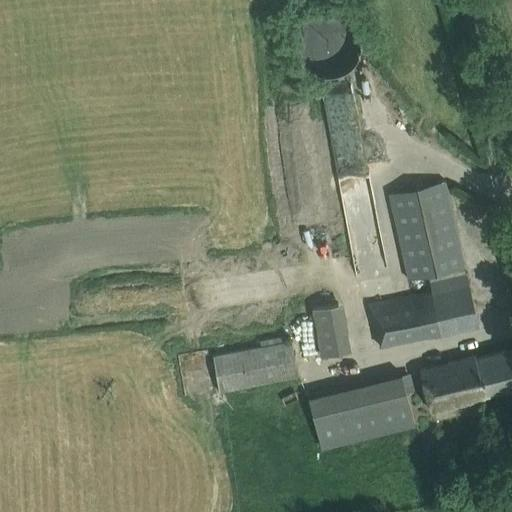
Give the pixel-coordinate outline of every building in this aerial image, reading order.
[(342,32),(317,34),(318,49),(312,49),(314,80),(368,75),(363,21),(341,22),(342,32)] [(407,279),(428,275),(431,289),(368,304),(371,319),(375,319),(381,346),(478,324),(466,271),(465,271),(444,179),(388,192),(407,279)] [(312,307),(321,355),(346,350),(338,302),(312,307)] [(219,391),(298,375),(291,340),(212,356),(219,391)] [(475,354),(419,368),(430,410),(484,396),(484,393),(511,386),(511,347),(476,356),(475,354)] [(414,424),(401,373),(308,396),(321,447),(414,424)]
